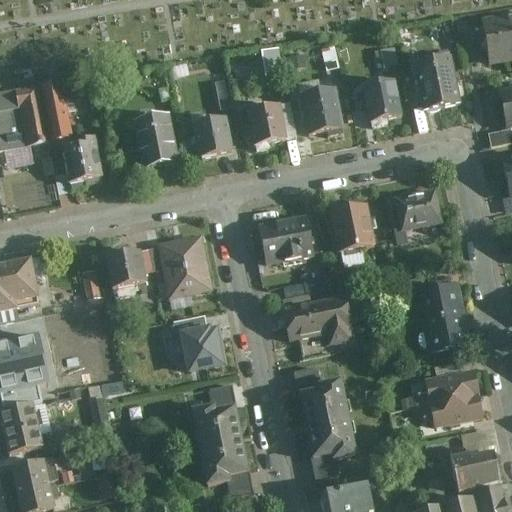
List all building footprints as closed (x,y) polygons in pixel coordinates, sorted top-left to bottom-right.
[(511,18),(484,23),(491,66),(511,62),(511,18)] [(465,105),(455,56),(418,63),(428,113),(465,105)] [(406,118),(399,81),(367,88),(374,124),(406,118)] [(64,84),(5,95),(16,150),(75,139),(64,84)] [(348,128),(340,88),(303,95),(311,135),(348,128)] [(511,92),(503,94),(510,129),(511,128),(511,92)] [(0,153),(16,150),(5,95),(0,96),(0,153)] [(291,140),(284,104),(248,112),(256,148),(291,140)] [(182,162),(173,114),(136,121),(145,169),(182,162)] [(237,153),(230,118),(196,125),(203,160),(237,153)] [(511,131),(490,135),(492,148),(511,144),(511,131)] [(106,179),(97,136),(62,143),(71,186),(106,179)] [(446,225),(439,190),(397,199),(404,233),(446,225)] [(381,247),(372,205),(331,215),(341,256),(381,247)] [(310,217),(260,228),(269,268),(319,258),(310,217)] [(215,291),(204,237),(159,247),(170,301),(215,291)] [(150,284),(144,252),(108,259),(114,291),(150,284)] [(34,259),(0,265),(0,314),(19,311),(17,304),(41,299),(34,259)] [(288,284),(289,303),(329,301),(329,282),(288,284)] [(473,346),(462,285),(418,294),(426,333),(423,334),(421,338),(421,343),(423,347),(425,349),(429,349),(430,354),(473,346)] [(349,298),(286,311),(293,346),(330,338),(332,349),(357,344),(354,333),(357,332),(349,298)] [(0,325),(0,348),(21,344),(20,340),(33,337),(30,325),(19,327),(17,322),(0,325)] [(208,332),(182,337),(183,338),(189,369),(190,374),(225,367),(220,341),(217,342),(215,331),(208,332)] [(21,344),(0,348),(0,374),(27,369),(25,363),(39,361),(37,349),(23,351),(21,344)] [(28,375),(27,369),(0,374),(0,401),(32,394),(30,388),(39,386),(37,379),(41,379),(40,373),(28,375)] [(321,371),(299,375),(320,485),(342,480),(339,463),(362,457),(347,380),(324,386),(321,371)] [(414,398),(417,409),(482,397),(477,372),(428,382),(432,395),(414,398)] [(256,495),(234,387),(211,392),(214,407),(197,410),(213,489),(231,485),(233,500),(256,495)] [(488,421),(482,397),(417,409),(419,421),(436,418),(438,430),(488,421)] [(37,406),(2,414),(12,458),(46,450),(37,406)] [(497,454),(454,464),(462,497),(504,488),(497,454)] [(48,462),(12,470),(21,511),(49,511),(58,510),(56,502),(61,501),(58,487),(53,488),(52,484),(61,482),(57,469),(50,471),(48,462)] [(381,511),(376,489),(324,499),(326,511),(381,511)] [(511,511),(506,491),(477,497),(478,503),(480,511),(511,511)] [(452,511),(480,511),(478,503),(452,509),(452,511)]
